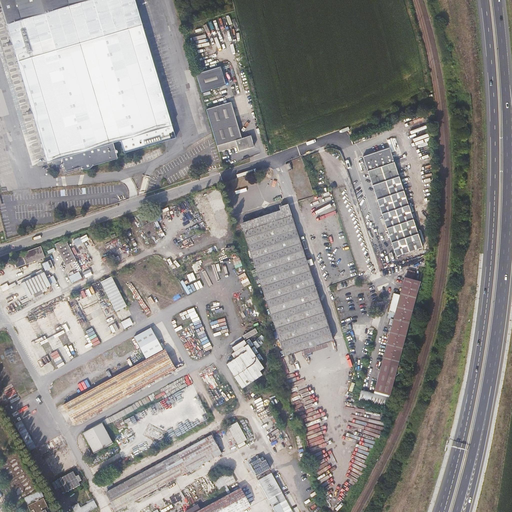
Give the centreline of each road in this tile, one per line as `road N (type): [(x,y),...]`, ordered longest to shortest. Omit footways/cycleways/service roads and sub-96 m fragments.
road 1 (motorway): [(485,0),(492,253),(472,392),(440,511)]
road 2 (motorway): [(490,383),(509,187),(497,0)]
road 3 (residential): [(274,159),(0,254)]
road 4 (unknown): [(6,322),(172,239)]
road 5 (motorway): [(455,511),(490,383)]
road 6 (motorway): [(465,511),(490,383)]
road 7 (unknown): [(137,191),(11,201)]
